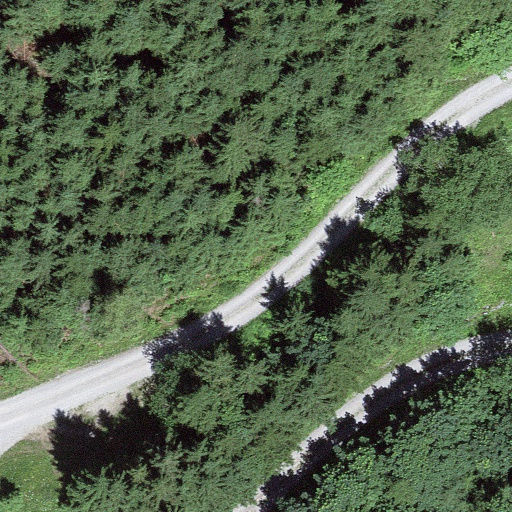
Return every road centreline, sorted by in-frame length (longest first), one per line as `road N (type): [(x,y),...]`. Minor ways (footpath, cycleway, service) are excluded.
road 1 (track): [(511,83),(477,100),(414,152),(324,247),(256,300),(157,359),(0,424)]
road 2 (track): [(511,345),(415,376),(256,511)]
